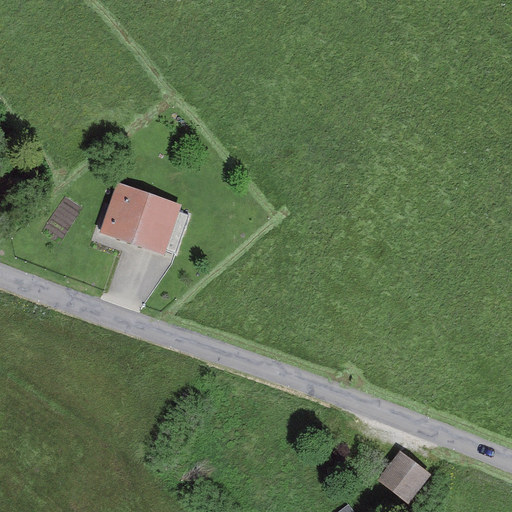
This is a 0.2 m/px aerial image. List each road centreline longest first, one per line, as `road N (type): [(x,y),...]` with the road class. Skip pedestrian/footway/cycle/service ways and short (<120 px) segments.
road 1 (residential): [(0,275),(326,392)]
road 2 (unclassified): [(326,392),(511,466)]
